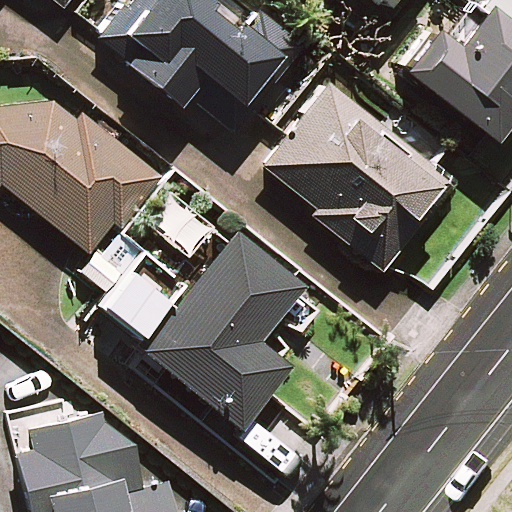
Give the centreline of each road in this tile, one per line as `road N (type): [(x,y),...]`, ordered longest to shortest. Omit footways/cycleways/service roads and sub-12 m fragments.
road 1 (residential): [(490,377),(0,27)]
road 2 (tertiary): [(490,377),(383,511)]
